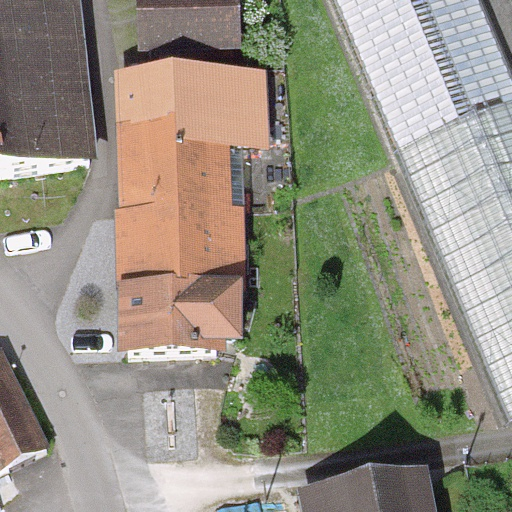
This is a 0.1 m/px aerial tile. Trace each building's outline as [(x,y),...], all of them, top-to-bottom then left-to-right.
[(0,184),(85,171),(66,0),(35,0),(18,2),(19,13),(0,16),(0,184)] [(139,0),(142,54),(231,51),(229,0),(139,0)] [(323,0),(393,169),(511,119),(511,90),(474,0),(323,0)] [(253,90),(119,94),(124,222),(125,222),(126,256),(124,256),(125,301),(223,298),(219,159),(256,157),(253,90)] [(511,427),(511,119),(393,169),(502,432),(511,427)] [(224,304),(223,298),(125,301),(124,366),(212,363),(212,304),(224,304)] [(0,478),(42,458),(0,371),(0,478)] [(414,511),(409,487),(319,498),(321,511),(414,511)]
